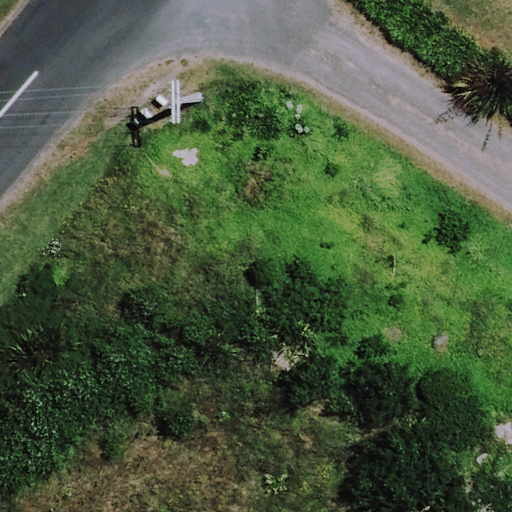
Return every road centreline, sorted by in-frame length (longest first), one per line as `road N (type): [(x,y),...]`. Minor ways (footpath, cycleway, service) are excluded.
road 1 (residential): [(511,170),(255,0)]
road 2 (unclassified): [(0,138),(121,0)]
